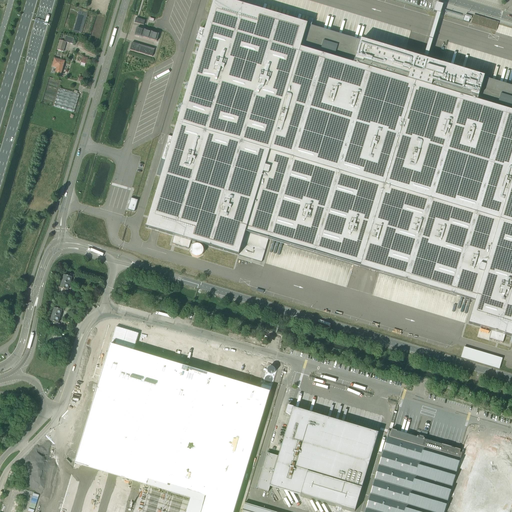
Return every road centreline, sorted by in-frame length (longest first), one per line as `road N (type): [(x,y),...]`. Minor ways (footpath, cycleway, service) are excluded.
road 1 (unclassified): [(125,0),(58,246)]
road 2 (unknown): [(292,360),(253,489),(309,511)]
road 3 (primary): [(0,171),(48,0)]
road 4 (unknown): [(359,511),(387,411),(380,386)]
